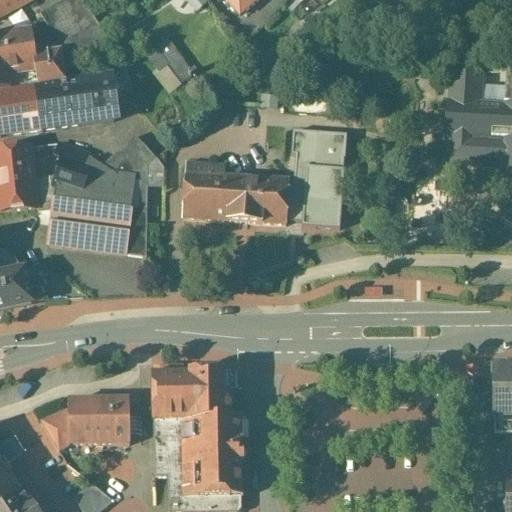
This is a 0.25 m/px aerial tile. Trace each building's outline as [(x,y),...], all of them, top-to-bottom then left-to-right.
[(31,34),(2,38),(3,45),(0,45),(0,93),(11,92),(11,90),(37,86),(38,92),(65,87),(72,83),(89,70),(83,62),(109,45),(103,36),(79,0),(73,0),(40,16),(48,30),(45,32),(49,57),(35,59),(31,34)] [(0,0),(0,20),(38,0),(0,0)] [(174,0),(160,0),(103,36),(109,45),(168,7),(170,9),(177,5),(174,0)] [(186,0),(195,12),(208,2),(206,0),(186,0)] [(221,0),(236,16),(253,0),(221,0)] [(168,67),(156,51),(147,58),(159,74),(168,67)] [(480,80),(450,78),(445,168),(511,171),(511,66),(506,66),(505,91),(480,90),(480,80)] [(35,91),(0,95),(0,140),(114,123),(108,79),(65,87),(38,92),(35,92),(35,91)] [(345,136),(292,131),(287,184),(284,221),(337,226),(345,136)] [(135,139),(100,171),(110,177),(142,189),(145,169),(155,161),(135,139)] [(77,154),(58,147),(54,158),(60,160),(61,160),(90,170),(92,164),(77,154)] [(30,150),(0,152),(0,214),(36,211),(37,216),(38,216),(30,150)] [(396,158),(395,159),(401,165),(402,164),(401,164),(408,158),(403,152),(396,158)] [(90,170),(61,160),(60,160),(54,189),(80,198),(90,170)] [(225,169),(186,167),(183,222),(284,229),(284,221),(287,184),(224,180),(225,169)] [(131,210),(55,200),(48,247),(124,258),(131,210)] [(147,212),(131,210),(124,258),(125,258),(145,261),(146,261),(146,259),(146,246),(147,245),(146,244),(146,230),(147,230),(147,229),(146,228),(147,215),(147,213),(147,212)] [(0,248),(0,312),(31,306),(31,305),(26,283),(24,274),(8,251),(0,248)] [(37,271),(24,274),(26,283),(38,280),(37,271)] [(38,280),(26,283),(31,305),(43,303),(38,280)] [(511,368),(493,368),(493,418),(511,418),(511,368)] [(232,373),(188,374),(188,376),(151,377),(152,425),(153,425),(180,424),(182,501),(241,500),(242,500),(241,465),(243,465),(243,453),(242,453),(242,443),(241,443),(241,421),(232,421),(232,395),(239,395),(239,379),(232,379),(232,373)] [(128,403),(68,404),(68,413),(69,449),(129,448),(128,403)] [(68,413),(42,425),(59,454),(69,449),(68,413)] [(511,418),(493,418),(493,438),(511,438),(511,418)] [(180,424),(153,425),(154,480),(168,480),(168,511),(241,511),(241,500),(182,501),(180,424)] [(0,467),(3,466),(4,468),(21,455),(9,434),(0,439),(0,467)] [(0,511),(34,511),(30,506),(29,506),(21,495),(18,497),(7,479),(10,477),(4,468),(3,466),(0,467),(0,511)] [(511,511),(511,484),(507,484),(507,506),(506,506),(503,509),(505,511),(511,511)] [(93,488),(73,499),(80,511),(103,511),(113,505),(93,488)]
